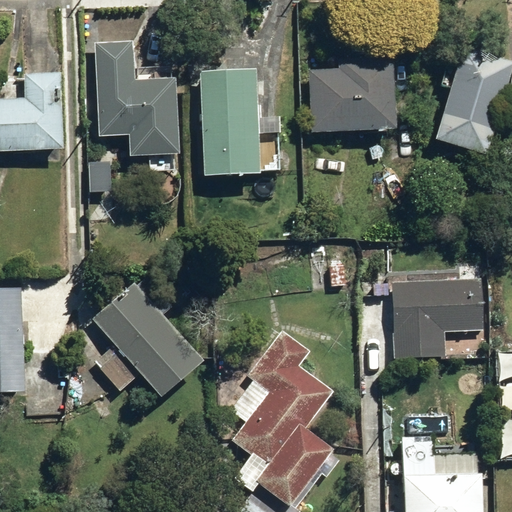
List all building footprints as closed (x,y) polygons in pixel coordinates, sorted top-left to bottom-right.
[(128,45),(90,47),(93,143),(123,143),(123,163),(172,162),(170,84),(129,85),(128,45)] [(459,50),(428,146),(478,163),(510,67),(459,50)] [(301,74),(304,139),(389,136),(387,60),(333,62),(333,73),(301,74)] [(194,76),(196,184),(252,183),(251,123),(250,75),(194,76)] [(0,157),(57,156),(55,77),(19,78),(20,102),(0,102),(0,157)] [(459,281),(387,284),(388,365),(483,365),(482,266),(459,266),(459,281)] [(345,268),(325,267),(323,294),(343,295),(345,268)] [(198,367),(130,287),(84,325),(104,348),(88,361),(121,399),(140,383),(156,403),(198,367)] [(18,289),(0,288),(0,400),(17,401),(18,289)] [(307,353),(277,332),(244,379),(251,384),(230,414),(242,422),(228,442),(248,456),(227,485),(248,500),(240,511),(301,511),(336,463),(300,438),(330,396),(294,371),(307,353)] [(511,352),(494,352),(494,383),(511,382),(511,352)] [(511,423),(499,423),(498,456),(511,456),(511,423)] [(431,441),(398,441),(398,511),(479,511),(479,460),(431,460),(431,441)]
